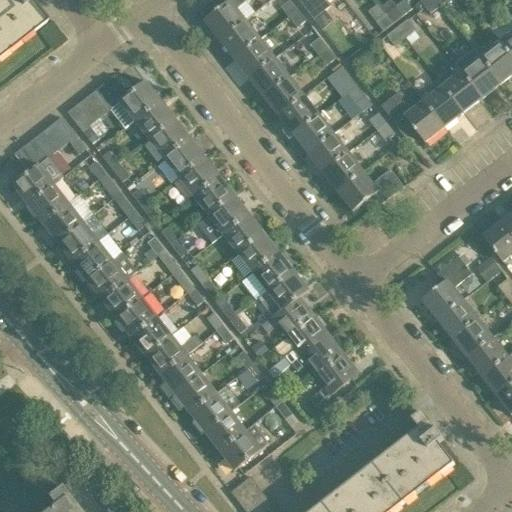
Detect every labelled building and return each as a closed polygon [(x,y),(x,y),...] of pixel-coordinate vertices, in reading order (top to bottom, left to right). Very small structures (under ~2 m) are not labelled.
[(0,0),(0,59),(46,24),(29,3),(33,0),(0,0)] [(221,0),(226,6),(204,23),(219,42),(246,22),(237,10),(249,0),(221,0)] [(324,0),(297,0),(314,21),(330,7),(324,0)] [(433,0),(429,0),(422,6),(430,15),(440,8),(433,0)] [(298,11),(290,1),(280,8),(288,19),(298,11)] [(385,15),(392,25),(404,16),(396,7),(385,15)] [(298,11),(288,19),(297,30),(306,22),(298,11)] [(375,23),(383,33),(392,25),(385,15),(375,23)] [(396,30),(403,40),(415,31),(408,21),(396,30)] [(261,41),(246,22),(219,42),(234,61),(261,41)] [(394,47),(403,40),(396,30),(387,37),(394,47)] [(511,33),(498,44),(511,61),(511,33)] [(327,48),(320,38),(310,46),(317,56),(327,48)] [(249,80),(275,59),(261,41),(234,61),(249,80)] [(480,59),(500,85),(511,76),(511,61),(498,44),(480,59)] [(327,48),(317,56),(326,67),(336,60),(327,48)] [(461,74),(481,100),(500,85),(480,59),(474,52),(455,67),(461,74)] [(289,78),(275,59),(249,80),(263,98),(289,78)] [(441,89),(462,115),(481,100),(461,74),(441,89)] [(105,85),(120,104),(130,96),(115,77),(105,85)] [(347,94),(356,86),(349,77),(339,84),(347,94)] [(278,117),(305,97),(289,78),(263,98),(278,117)] [(418,97),(423,103),(443,130),(462,115),(441,89),(437,82),(418,97)] [(135,123),(161,102),(146,83),(130,96),(120,104),(111,111),(126,130),(135,123)] [(111,111),(120,104),(105,85),(96,92),(111,111)] [(365,98),(356,86),(347,94),(356,105),(365,98)] [(96,92),(86,100),(101,118),(111,111),(96,92)] [(382,107),(399,129),(408,122),(425,144),(443,130),(423,103),(412,112),(397,95),(382,107)] [(319,115),(305,97),(278,117),(292,136),(319,115)] [(92,126),(101,118),(86,100),(77,107),(92,126)] [(176,121),(161,102),(135,123),(149,142),(176,121)] [(83,133),(90,127),(92,126),(77,107),(68,114),(83,133)] [(377,132),(387,124),(379,114),(368,122),(377,132)] [(307,155),(334,135),(319,115),(292,136),(307,155)] [(67,145),(69,143),(77,138),(62,119),(52,126),(67,145)] [(164,161),(191,140),(176,121),(149,142),(164,161)] [(395,135),(387,124),(377,132),(385,143),(395,135)] [(58,153),(67,145),(52,126),(43,134),(58,153)] [(100,140),(90,127),(83,133),(92,146),(100,140)] [(33,141),(48,160),(58,153),(43,134),(33,141)] [(349,154),(334,135),(307,155),(322,175),(349,154)] [(86,150),(77,138),(69,143),(79,156),(86,150)] [(205,158),(191,140),(164,161),(179,180),(205,158)] [(40,167),(48,160),(33,141),(24,149),(38,167),(40,166),(40,167)] [(14,156),(29,175),(38,167),(24,149),(14,156)] [(102,158),(112,171),(119,165),(123,162),(113,150),(102,158)] [(337,193),(363,173),(349,154),(322,175),(337,193)] [(193,199),(220,178),(205,158),(179,180),(193,199)] [(40,166),(38,167),(29,175),(12,187),(28,207),(55,186),(64,179),(48,160),(40,167),(40,166)] [(106,176),(96,163),(89,169),(99,182),(106,176)] [(129,178),(119,165),(112,171),(122,184),(129,178)] [(373,185),(363,173),(337,193),(352,213),(374,196),(382,205),(404,188),(390,171),(373,185)] [(116,189),(106,176),(99,182),(109,194),(116,189)] [(234,196),(220,178),(193,199),(207,217),(234,196)] [(70,205),(55,186),(28,207),(43,226),(70,205)] [(142,209),(149,203),(139,191),(132,196),(142,209)] [(234,196),(207,217),(222,236),(249,215),(234,196)] [(135,214),(126,201),(118,207),(128,219),(135,214)] [(159,216),(149,203),(142,209),(152,222),(159,216)] [(57,245),(84,224),(70,205),(43,226),(57,245)] [(511,213),(502,222),(511,235),(511,213)] [(146,227),(135,214),(128,219),(138,233),(146,227)] [(264,235),(249,215),(222,236),(237,255),(241,252),(264,235)] [(482,237),(503,264),(511,256),(511,235),(502,222),(482,237)] [(99,242),(84,224),(57,245),(72,264),(99,242)] [(168,228),(161,234),(170,246),(178,240),(168,228)] [(253,275),(280,254),(264,235),(241,252),(237,255),(253,275)] [(164,251),(155,239),(148,244),(157,257),(164,251)] [(178,240),(170,246),(181,259),(188,254),(178,240)] [(87,283),(114,261),(99,242),(72,264),(87,283)] [(175,264),(164,251),(157,257),(168,270),(175,264)] [(294,272),(280,254),(253,275),(267,293),(294,272)] [(437,322),(463,301),(454,289),(472,276),(459,258),(436,276),(444,285),(422,302),(437,322)] [(501,272),(490,258),(480,266),(491,279),(501,272)] [(128,280),(114,261),(87,283),(101,301),(128,280)] [(200,284),(207,279),(198,266),(191,272),(200,284)] [(294,272),(267,293),(282,312),(300,298),(301,299),(309,292),(294,272)] [(194,289),(184,277),(177,282),(187,295),(194,289)] [(218,292),(207,279),(200,284),(210,297),(218,292)] [(116,320),(143,299),(128,280),(101,301),(116,320)] [(511,293),(511,285),(508,280),(498,288),(506,298),(511,293)] [(204,302),(194,289),(187,295),(197,308),(204,302)] [(315,317),(301,299),(300,298),(282,312),(261,327),(267,335),(280,325),(289,337),(315,317)] [(158,318),(143,299),(116,320),(131,339),(158,318)] [(478,320),(463,301),(437,322),(452,341),(478,320)] [(230,323),(237,317),(227,304),(220,309),(230,323)] [(224,327),(214,314),(207,320),(217,333),(224,327)] [(247,330),(237,317),(230,323),(240,335),(247,330)] [(329,336),(315,317),(289,337),(298,349),(286,358),(291,366),(329,336)] [(145,358),(173,337),(158,318),(131,339),(145,358)] [(467,360),(493,339),(478,320),(452,341),(467,360)] [(234,340),(224,327),(217,333),(227,346),(234,340)] [(181,347),(173,337),(145,358),(160,377),(187,356),(195,350),(200,345),(202,344),(196,336),(181,347)] [(319,375),(344,355),(329,336),(291,366),(297,373),(310,363),(319,375)] [(507,358),(493,339),(467,360),(481,378),(507,358)] [(251,348),(259,359),(269,351),(261,341),(251,348)] [(253,365),(244,353),(237,358),(246,371),(253,365)] [(359,374),(344,355),(319,375),(328,386),(315,396),(321,404),(359,374)] [(175,397),(202,375),(187,356),(160,377),(175,397)] [(496,397),(511,384),(511,363),(507,358),(481,378),(496,397)] [(253,365),(246,371),(257,384),(264,378),(253,365)] [(217,394),(202,375),(175,397),(190,415),(217,394)] [(511,384),(496,397),(511,417),(511,416),(511,384)] [(276,409),(283,403),(273,390),(266,396),(276,409)] [(205,434),(232,413),(217,394),(190,415),(205,434)] [(316,408),(321,404),(315,396),(310,400),(316,408)] [(293,415),(283,403),(276,409),(286,421),(293,415)] [(247,432),(232,413),(205,434),(220,453),(247,432)] [(423,435),(323,511),(395,511),(455,466),(438,445),(443,441),(422,414),(412,421),(423,435)] [(247,432),(220,453),(234,473),(269,445),(254,426),(247,432)] [(230,494),(238,503),(258,487),(250,478),(230,494)] [(238,503),(244,511),(245,511),(265,497),(258,487),(238,503)] [(57,508),(52,511),(75,511),(68,502),(73,498),(66,489),(51,500),(57,508)] [(245,511),(265,511),(273,506),(265,497),(245,511)]
